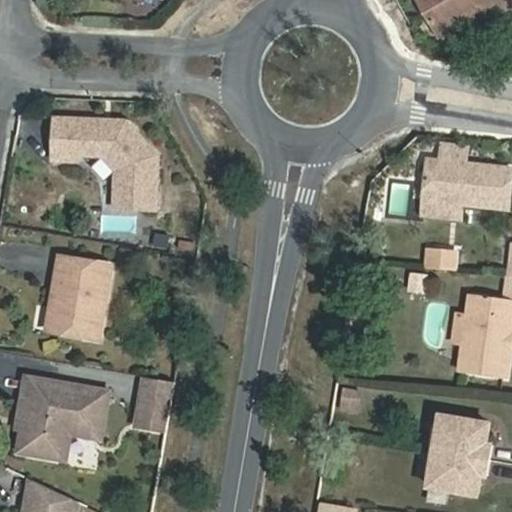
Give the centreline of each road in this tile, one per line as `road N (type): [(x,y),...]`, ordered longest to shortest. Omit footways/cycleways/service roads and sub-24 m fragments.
road 1 (residential): [(9,54),(40,78),(175,85),(251,108)]
road 2 (residential): [(247,46),(42,41),(9,54)]
road 3 (secondary): [(271,292),(233,511)]
road 4 (secondary): [(271,292),(304,198),(340,137)]
road 5 (secondary): [(263,123),(274,191),(271,292)]
road 6 (residential): [(362,121),(416,113),(511,128)]
road 7 (residential): [(511,90),(422,73),(379,53)]
